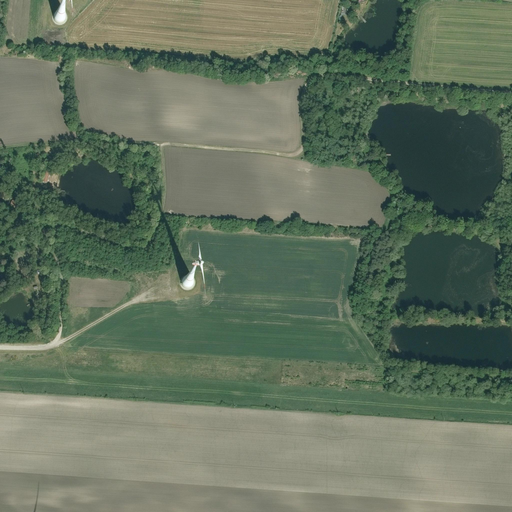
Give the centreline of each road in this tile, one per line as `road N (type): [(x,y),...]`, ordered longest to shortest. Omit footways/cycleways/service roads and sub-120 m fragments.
road 1 (track): [(64,342),(55,256),(60,227),(142,251),(162,222),(164,147),(296,153),(306,145),(302,90),(321,74),(511,94)]
road 2 (track): [(0,348),(47,348),(132,301),(171,290)]
